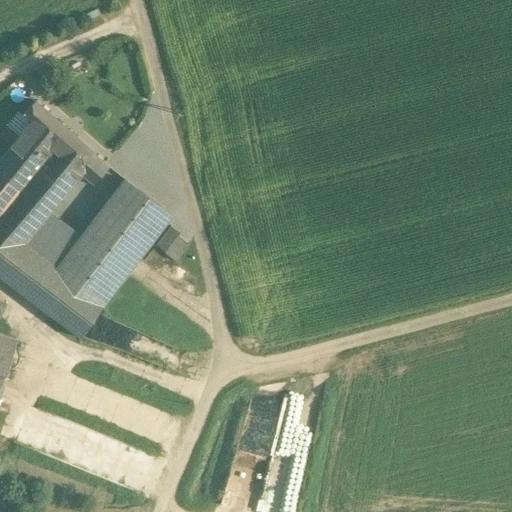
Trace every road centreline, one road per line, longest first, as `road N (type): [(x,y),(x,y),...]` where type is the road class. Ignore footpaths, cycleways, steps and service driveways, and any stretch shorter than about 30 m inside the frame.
road 1 (track): [(222,373),(219,331),(138,0)]
road 2 (track): [(222,373),(511,300)]
road 3 (track): [(210,399),(54,345),(27,328),(0,292)]
road 4 (track): [(0,78),(142,16)]
road 5 (track): [(160,511),(222,373)]
